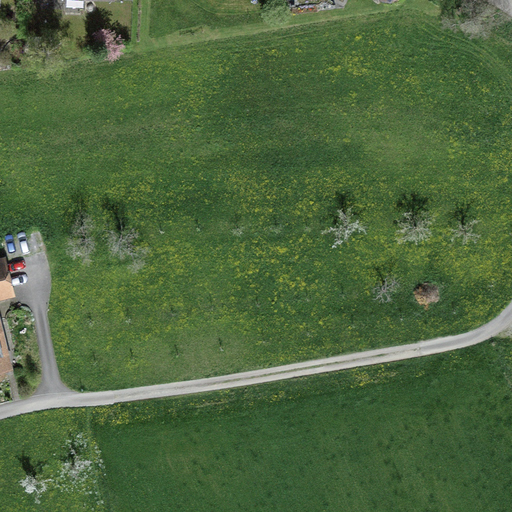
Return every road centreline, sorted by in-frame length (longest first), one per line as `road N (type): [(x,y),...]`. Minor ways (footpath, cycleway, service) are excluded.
road 1 (track): [(118,401),(324,375),(409,355)]
road 2 (residential): [(0,419),(29,408),(118,401)]
